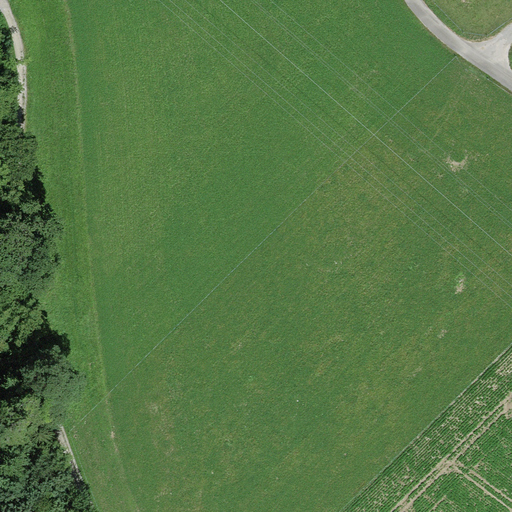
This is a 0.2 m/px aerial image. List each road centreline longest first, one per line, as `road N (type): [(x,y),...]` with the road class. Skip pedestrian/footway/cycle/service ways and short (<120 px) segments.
road 1 (track): [(76,511),(22,255),(28,51),(10,0)]
road 2 (track): [(409,0),(511,82)]
